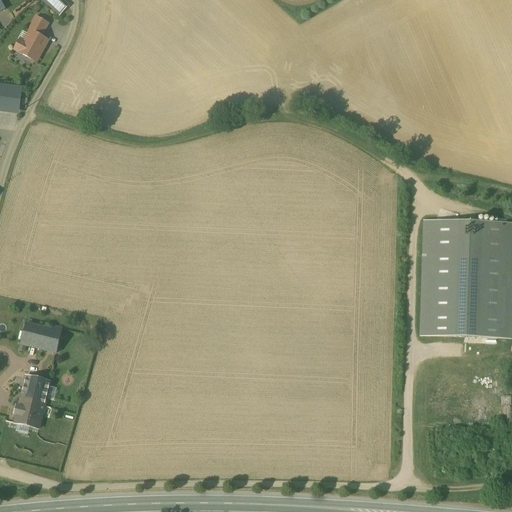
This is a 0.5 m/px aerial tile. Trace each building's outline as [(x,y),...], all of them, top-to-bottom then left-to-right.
[(64,3),(60,0),(41,0),(55,12),(64,3)] [(64,3),(55,12),(59,17),(68,7),(64,3)] [(47,25),(36,19),(29,32),(30,33),(31,33),(40,38),(47,25)] [(40,38),(31,33),(30,33),(25,44),(20,41),(15,50),(20,53),(19,54),(35,63),(47,41),(40,38)] [(21,89),(0,86),(0,107),(19,109),(21,89)] [(511,339),(511,223),(424,221),(422,296),(434,296),(434,312),(429,312),(429,328),(430,328),(430,337),(511,339)] [(52,332),(25,325),(21,346),(57,355),(62,331),(53,328),(52,332)] [(50,384),(26,378),(15,425),(39,430),(50,384)]
